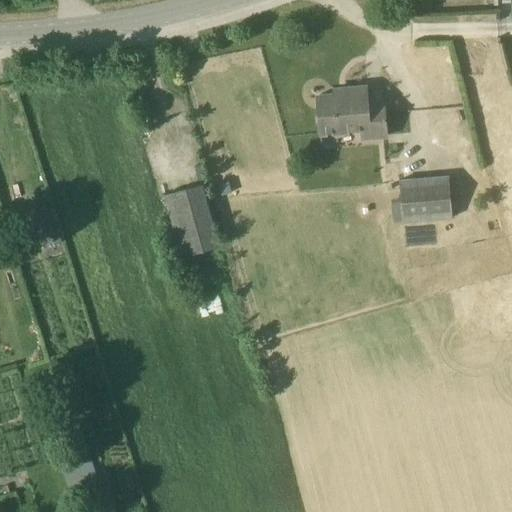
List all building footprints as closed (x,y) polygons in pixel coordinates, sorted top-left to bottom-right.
[(384,103),(369,104),(367,87),(344,89),(345,94),(318,97),(321,134),(362,131),(363,139),(387,136),(384,103)] [(449,176),(400,180),(403,222),(453,218),(449,176)] [(203,185),(165,195),(182,257),(220,246),(203,185)] [(464,253),(481,323),(511,315),(511,283),(496,220),(469,227),(475,251),(464,253)] [(103,498),(92,460),(78,464),(75,465),(68,467),(62,469),(74,507),(90,502),(103,498)] [(11,495),(8,486),(2,487),(5,496),(11,495)]
